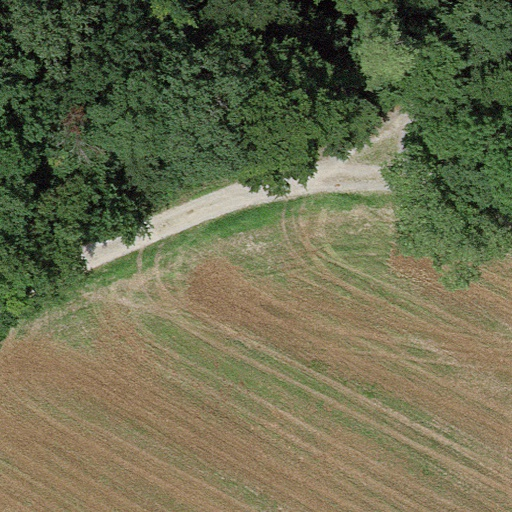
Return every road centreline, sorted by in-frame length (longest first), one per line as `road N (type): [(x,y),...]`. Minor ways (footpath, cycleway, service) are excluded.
road 1 (track): [(0,278),(83,261),(297,186),(357,179)]
road 2 (track): [(511,71),(357,179)]
road 3 (track): [(357,179),(511,186)]
